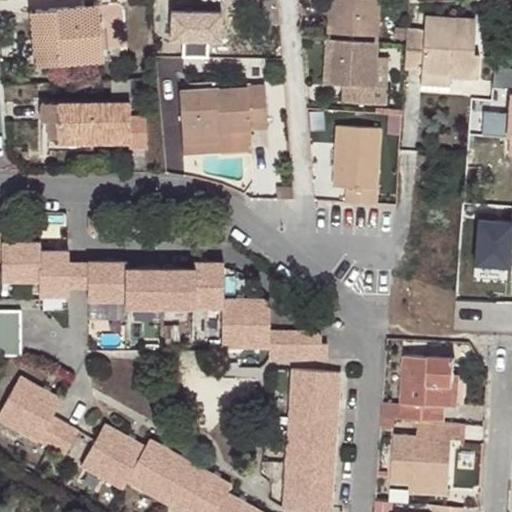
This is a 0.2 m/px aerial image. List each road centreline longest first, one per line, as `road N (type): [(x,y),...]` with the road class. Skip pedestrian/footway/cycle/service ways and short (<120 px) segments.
road 1 (residential): [(301,261),(355,312),(370,368),(355,511)]
road 2 (residential): [(285,0),(301,261)]
road 3 (residential): [(77,190),(185,194),(230,210),(301,261)]
road 4 (residential): [(81,390),(77,190)]
road 5 (residential): [(508,375),(501,511)]
